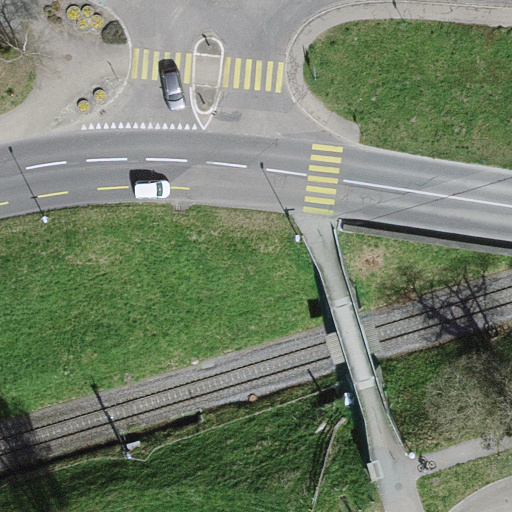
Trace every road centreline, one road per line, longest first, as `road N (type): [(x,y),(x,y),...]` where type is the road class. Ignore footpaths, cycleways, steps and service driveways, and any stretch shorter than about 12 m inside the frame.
road 1 (primary): [(240,166),(511,207)]
road 2 (unclassified): [(240,166),(252,0)]
road 3 (primary): [(0,173),(159,159)]
road 4 (unclassified): [(171,0),(159,159)]
